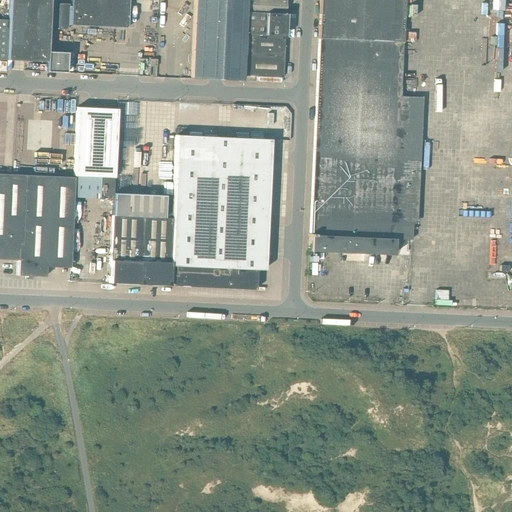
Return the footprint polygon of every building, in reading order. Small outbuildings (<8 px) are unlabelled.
[(6,60),(7,60),(45,62),(45,71),(63,72),(64,52),(46,52),(48,0),(8,0),(7,20),(8,20),(6,60)] [(69,0),(70,6),(67,6),(67,4),(57,4),(56,29),(66,30),(66,25),(126,28),(127,0),(69,0)] [(189,78),(209,79),(221,80),(241,81),(241,80),(240,80),(242,34),(243,0),(193,0),(190,78),(189,78)] [(284,13),(285,1),(272,0),(245,0),(245,11),(284,13)] [(308,234),(308,236),(308,251),(309,251),(309,249),(320,250),(343,251),(343,253),(344,253),(344,251),(348,251),(348,254),(351,254),(351,251),(355,251),(355,253),(356,253),(356,251),(391,253),(391,255),(392,255),(393,239),(410,240),(410,227),(412,183),(395,182),(399,96),(403,0),(318,0),(317,39),(318,39),(309,216),(309,234),(308,234)] [(283,36),(284,14),(244,12),(243,34),(283,36)] [(246,35),(245,55),(282,57),(283,36),(246,35)] [(241,76),(254,76),(281,77),(282,57),(245,55),(242,55),(241,76)] [(99,177),(112,178),(115,109),(76,107),(72,176),(99,177)] [(171,218),(169,266),(174,266),(173,274),(171,274),(170,285),(176,286),(181,286),(186,286),(191,286),(196,287),(201,287),(207,287),(212,287),(217,287),(222,288),(227,288),(232,288),(242,289),(249,289),(253,289),(254,289),(254,285),(254,280),(254,275),(255,270),(262,270),(263,260),(263,247),(264,238),(264,226),(265,216),(267,172),(267,162),(268,150),(268,140),(229,138),(175,135),(172,196),(171,216),(171,218)] [(24,279),(31,279),(31,276),(44,277),(44,267),(68,268),(71,216),(72,177),(0,173),(0,259),(17,260),(16,276),(24,276),(24,279)] [(111,196),(112,178),(99,177),(98,195),(111,196)] [(511,217),(511,205),(502,205),(501,217),(511,217)] [(171,218),(138,216),(111,215),(111,216),(108,282),(168,285),(169,266),(171,218)]
